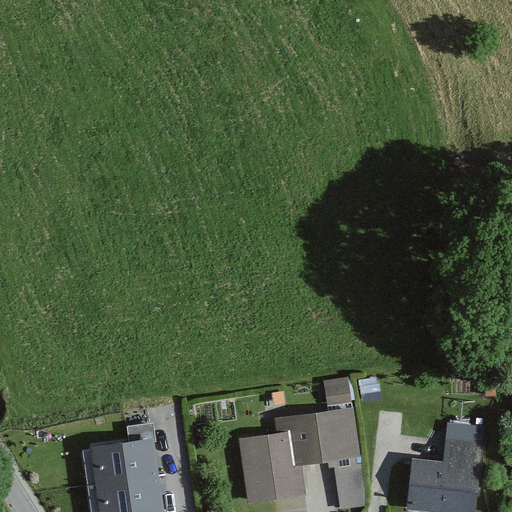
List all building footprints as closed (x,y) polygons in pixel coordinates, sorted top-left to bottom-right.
[(321,386),(323,404),(346,401),(344,383),(321,386)] [(355,459),(348,410),(270,420),(272,436),(235,441),(244,505),(302,497),(298,467),(355,459)] [(482,428),(448,426),(447,442),(441,442),(439,463),(406,460),(402,511),(410,511),(471,511),(475,460),(480,460),(482,428)] [(112,511),(161,505),(151,433),(95,441),(104,511),(112,511)] [(342,506),(365,503),(362,473),(339,476),(342,506)]
